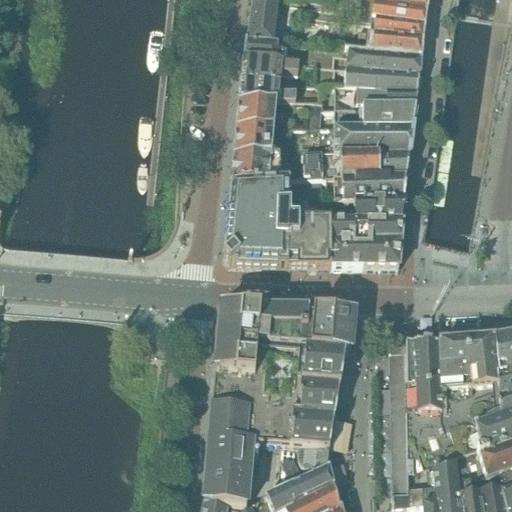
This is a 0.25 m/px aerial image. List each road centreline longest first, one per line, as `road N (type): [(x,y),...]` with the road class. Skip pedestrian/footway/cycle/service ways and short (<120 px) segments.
road 1 (residential): [(411,298),(442,0)]
road 2 (residential): [(201,296),(231,0)]
road 3 (residential): [(201,296),(182,511)]
road 4 (residential): [(201,296),(411,298)]
road 5 (residential): [(511,159),(511,286)]
